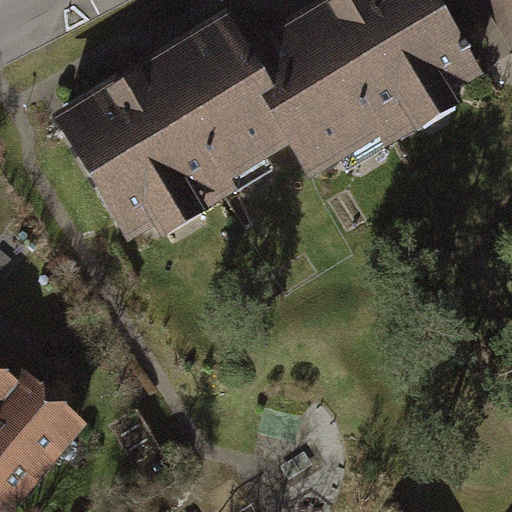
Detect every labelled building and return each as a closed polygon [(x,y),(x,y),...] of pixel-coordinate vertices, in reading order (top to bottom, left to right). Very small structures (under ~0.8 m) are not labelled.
[(445,0),(402,0),(280,67),(332,163),(350,196),(506,111),(445,0)] [(511,0),(486,0),(511,43),(511,0)] [(149,262),(332,163),(280,67),(262,35),(79,135),(149,262)] [(0,441),(41,391),(0,357),(0,441)] [(51,511),(106,446),(41,391),(0,441),(0,511),(51,511)]
